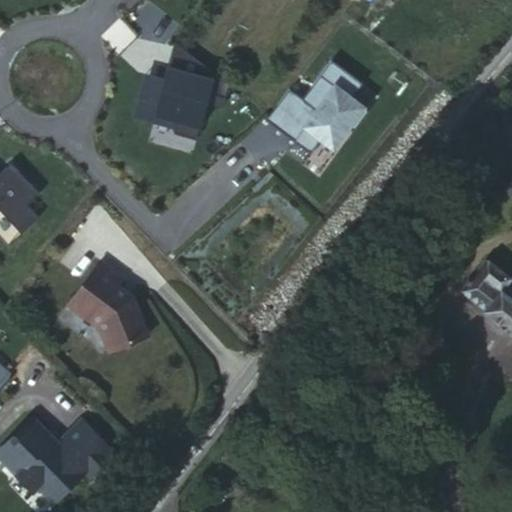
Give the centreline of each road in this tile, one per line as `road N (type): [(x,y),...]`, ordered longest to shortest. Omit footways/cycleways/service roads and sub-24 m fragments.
road 1 (tertiary): [(511,42),(143,511)]
road 2 (residential): [(64,125),(160,235),(245,156)]
